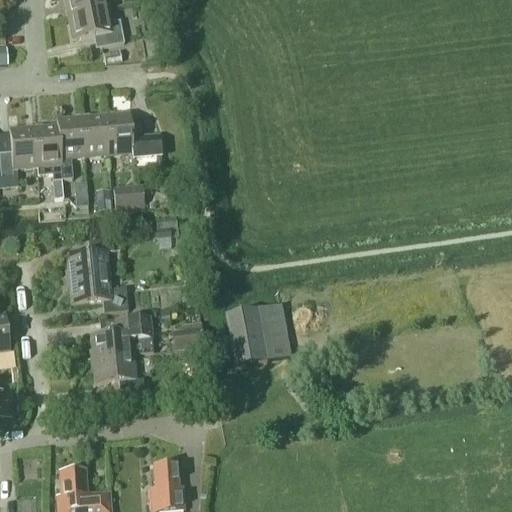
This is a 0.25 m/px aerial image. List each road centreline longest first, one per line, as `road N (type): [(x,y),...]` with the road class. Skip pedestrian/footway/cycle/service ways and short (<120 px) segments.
road 1 (residential): [(41,439),(217,419)]
road 2 (residential): [(41,439),(24,276)]
